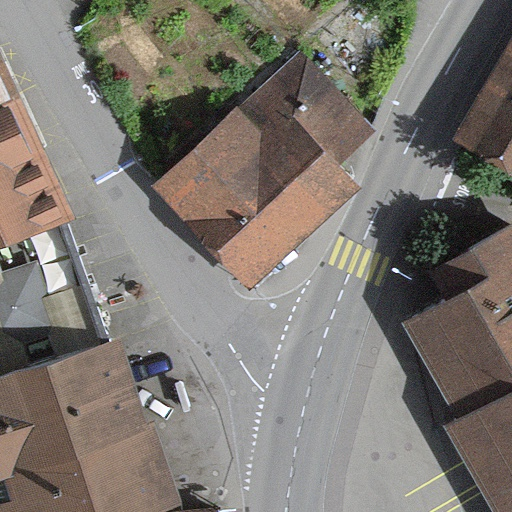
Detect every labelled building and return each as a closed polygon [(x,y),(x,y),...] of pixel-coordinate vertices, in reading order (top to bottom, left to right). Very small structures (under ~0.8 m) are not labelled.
[(511,45),(459,135),(511,165),(511,45)] [(348,181),(376,143),(295,55),(156,185),(249,286),(253,282),(247,276),(348,181)] [(0,238),(61,218),(6,99),(0,100),(0,238)] [(0,377),(106,343),(61,218),(0,238),(0,377)] [(511,511),(511,237),(506,226),(434,267),(450,294),(408,319),(462,413),(450,421),(502,511),(511,511)] [(141,511),(158,507),(106,343),(0,377),(0,472),(14,468),(23,500),(0,506),(0,511),(141,511)]
